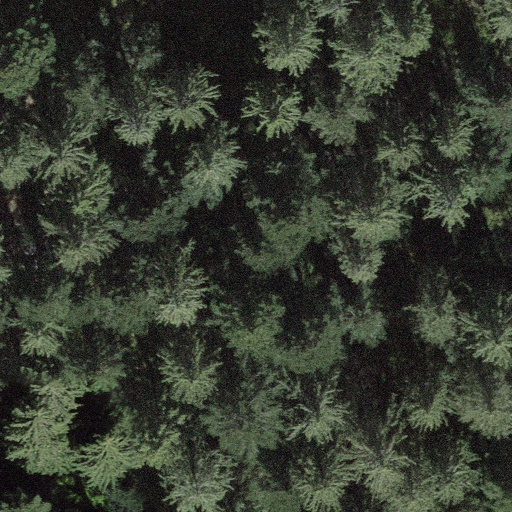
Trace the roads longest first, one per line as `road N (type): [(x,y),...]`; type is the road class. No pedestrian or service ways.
road 1 (track): [(511,143),(358,189),(0,354)]
road 2 (track): [(0,37),(76,27),(163,0)]
